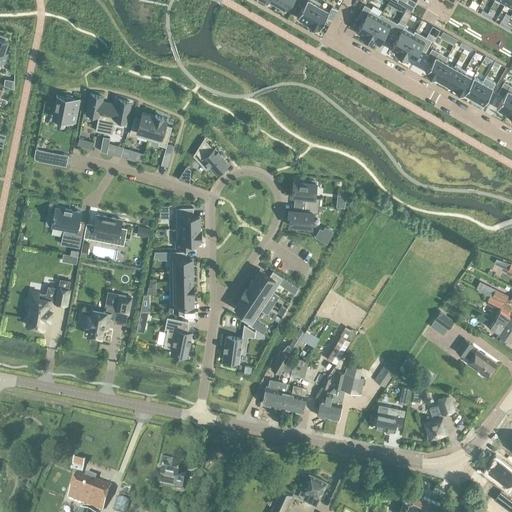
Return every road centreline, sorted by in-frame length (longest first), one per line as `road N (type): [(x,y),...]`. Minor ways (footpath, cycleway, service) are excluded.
road 1 (tertiary): [(198,420),(426,464),(452,462)]
road 2 (residential): [(217,306),(267,238),(280,201),(272,182),(254,173),(229,177),(213,199)]
road 3 (residential): [(329,40),(511,141)]
road 4 (tertiary): [(0,379),(198,420)]
